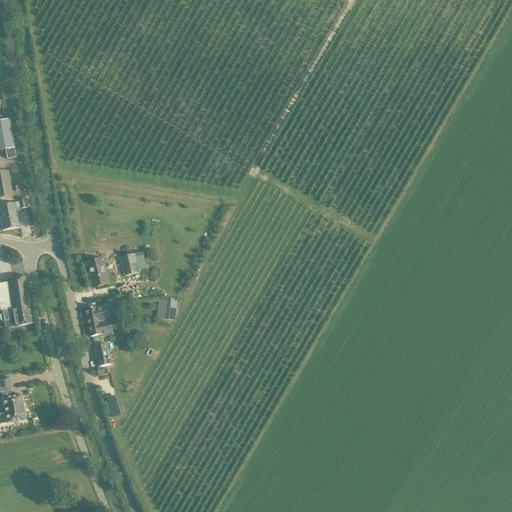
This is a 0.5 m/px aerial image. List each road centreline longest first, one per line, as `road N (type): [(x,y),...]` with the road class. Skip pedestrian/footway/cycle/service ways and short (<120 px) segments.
road 1 (unclassified): [(29,246),(50,346),(107,511)]
road 2 (unclassified): [(136,511),(105,435),(59,247)]
road 3 (unclassified): [(59,247),(18,0)]
